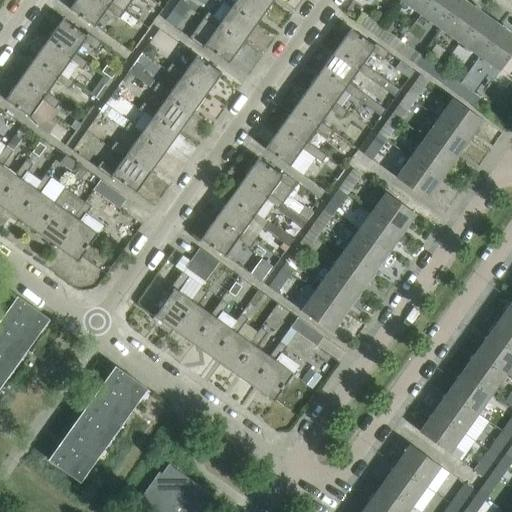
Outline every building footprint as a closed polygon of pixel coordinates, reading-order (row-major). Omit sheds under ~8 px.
[(108,5),(101,0),(74,0),(68,8),(93,26),(106,8),(119,18),(124,10),(111,1),(108,5)] [(101,0),(108,5),(111,1),(124,10),(131,0),(101,0)] [(178,0),(171,11),(181,18),(189,8),(178,0)] [(218,0),(221,2),(229,8),(232,4),(257,22),(271,3),(266,0),(218,0)] [(401,0),(420,13),(429,0),(401,0)] [(440,27),(459,0),(429,0),(420,13),(440,27)] [(460,42),(481,12),(464,0),(459,0),(440,27),(460,42)] [(229,8),(221,2),(213,15),(208,11),(203,18),(215,28),(218,24),(243,42),(257,22),(232,4),(229,8)] [(479,56),(500,26),(500,25),(481,12),(460,42),(479,56)] [(381,27),(361,13),(355,21),(375,35),(381,27)] [(62,17),(47,38),(72,56),(75,53),(83,40),(96,49),(101,42),(87,32),(86,34),(62,17)] [(215,28),(203,18),(194,31),(189,38),(202,48),(204,46),(227,63),(243,42),(218,24),(215,28)] [(500,25),(500,26),(479,56),(499,70),(511,51),(511,34),(510,33),(511,31),(501,24),(500,25)] [(350,27),(335,49),(360,66),(362,63),(371,50),(384,59),(389,52),(376,43),(375,45),(350,27)] [(400,41),(381,27),(375,35),(394,50),(400,41)] [(87,62),(75,53),(72,56),(47,38),(33,58),(58,76),(61,72),(68,78),(77,65),(82,69),(87,62)] [(420,55),(400,41),(394,50),(414,64),(420,55)] [(360,66),(335,49),(321,68),(346,86),(348,82),(357,70),(395,97),(400,89),(362,63),(360,66)] [(221,72),(196,54),(184,72),(171,62),(166,70),(179,79),(181,75),(206,93),(221,72)] [(440,69),(420,55),(414,64),(434,78),(440,69)] [(73,81),(68,78),(61,72),(58,76),(33,58),(19,78),(44,95),(47,92),(56,79),(68,88),(73,81)] [(394,68),(407,78),(413,71),(399,61),(394,68)] [(107,64),(103,71),(112,78),(117,71),(107,64)] [(128,71),(149,86),(153,79),(133,65),(128,71)] [(346,86),(321,68),(307,88),(332,105),(335,102),(343,89),(381,116),(386,109),(348,82),(346,86)] [(459,83),(440,69),(434,78),(453,92),(459,83)] [(413,100),(428,80),(420,74),(405,94),(413,100)] [(181,75),(179,79),(170,91),(157,82),(152,89),(165,98),(167,95),(192,112),(206,93),(181,75)] [(59,101),(47,92),(44,95),(19,78),(4,99),(29,117),(42,99),(54,108),(59,101)] [(480,98),(459,83),(453,92),(474,106),(480,98)] [(347,111),(335,102),(332,105),(307,88),(293,107),(318,125),(321,121),(329,109),(342,118),(347,111)] [(399,119),(413,100),(405,94),(391,114),(399,119)] [(167,95),(165,98),(156,111),(148,105),(143,102),(138,108),(138,109),(143,112),(151,118),(153,114),(178,132),(192,112),(167,95)] [(468,139),(482,119),(453,98),(438,118),(468,139)] [(333,130),(321,121),(318,125),(293,107),(279,127),(304,144),(307,141),(315,128),(328,137),(333,130)] [(151,118),(143,112),(134,125),(129,121),(124,128),(137,137),(139,134),(164,151),(178,132),(153,114),(151,118)] [(385,139),(399,119),(391,114),(377,134),(385,139)] [(454,159),(468,139),(438,118),(431,128),(423,122),(416,132),(424,137),(454,159)] [(56,123),(49,134),(64,145),(72,134),(56,123)] [(304,144),(279,127),(264,148),(289,166),(301,148),(321,162),(326,155),(307,141),(304,144)] [(14,134),(6,145),(12,150),(13,150),(21,138),(14,134)] [(77,142),(84,147),(91,139),(84,134),(77,142)] [(139,134),(137,137),(128,150),(115,141),(110,148),(123,157),(125,153),(150,171),(164,151),(139,134)] [(371,159),(385,139),(377,134),(363,153),(371,159)] [(439,178),(454,159),(424,137),(410,157),(439,178)] [(38,142),(31,152),(38,157),(45,147),(38,142)] [(13,150),(12,150),(6,145),(0,152),(0,201),(18,176),(15,174),(2,165),(13,150)] [(125,153),(123,157),(114,169),(101,160),(96,167),(110,177),(111,175),(135,192),(150,171),(125,153)] [(258,157),(243,178),(267,196),(270,192),(283,201),(291,189),(297,182),(283,172),(282,174),(258,157)] [(343,168),(328,157),(320,168),(336,179),(337,179),(345,168),(343,168)] [(425,198),(439,178),(410,157),(396,177),(425,198)] [(34,188),(40,180),(27,171),(32,164),(25,159),(15,174),(18,176),(0,201),(0,205),(18,218),(38,190),(34,188)] [(346,194),(361,174),(353,168),(338,188),(346,194)] [(45,173),(40,180),(34,188),(38,190),(18,218),(37,232),(57,204),(54,202),(41,193),(52,178),(45,173)] [(267,196),(243,178),(229,198),(253,215),(256,212),(264,217),(273,205),(278,208),(283,201),(270,192),(267,196)] [(93,189),(119,208),(126,198),(100,179),(93,189)] [(77,218),(73,215),(84,201),(70,191),(64,187),(54,202),(57,204),(37,232),(57,246),(77,218)] [(332,214),(346,194),(338,188),(324,208),(332,214)] [(415,213),(385,192),(371,211),(401,233),(415,213)] [(251,219),(264,228),(269,221),(264,217),(256,212),(253,215),(229,198),(215,217),(240,235),(242,231),(251,219)] [(78,261),(104,225),(86,213),(91,206),(84,201),(73,215),(77,218),(57,246),(78,261)] [(308,219),(283,201),(278,208),(277,209),(302,227),(308,219)] [(318,234),(332,214),(324,208),(310,228),(318,234)] [(387,252),(401,233),(371,211),(357,231),(387,252)] [(255,240),(242,231),(240,235),(215,217),(200,238),(224,256),(237,238),(250,247),(255,240)] [(294,239),(269,221),(264,228),(263,229),(282,242),(283,243),(280,248),(285,251),(294,239)] [(304,253),(318,234),(310,228),(296,248),(304,253)] [(389,253),(387,252),(357,231),(343,251),(373,272),(380,262),(381,263),(389,253)] [(199,247),(185,266),(205,281),(218,261),(199,247)] [(290,273),(304,253),(296,248),(282,267),(290,273)] [(375,273),(373,272),(343,251),(329,271),(359,291),(366,282),(367,283),(375,273)] [(276,292),(287,276),(290,273),(282,267),(268,286),(276,292)] [(194,302),(191,299),(178,291),(189,276),(182,271),(170,286),(172,288),(153,315),(174,330),(194,302)] [(361,292),(359,291),(329,271),(315,290),(345,311),(352,301),(354,302),(361,292)] [(235,281),(228,291),(235,296),(242,286),(235,281)] [(214,316),(210,313),(198,304),(208,290),(201,285),(191,299),(194,302),(174,330),(194,344),(214,316)] [(331,331),(345,311),(315,290),(301,310),(331,331)] [(5,322),(32,341),(48,318),(17,295),(6,310),(11,313),(5,322)] [(221,299),(210,313),(214,316),(194,344),(213,358),(233,330),(230,327),(235,319),(223,311),(228,304),(221,299)] [(511,300),(510,302),(509,301),(501,311),(503,313),(511,318),(511,300)] [(253,344),(249,341),(237,332),(247,318),(240,313),(235,319),(230,327),(233,330),(213,358),(233,372),(253,344)] [(511,318),(503,313),(496,323),(494,321),(487,332),(489,333),(511,349),(511,318)] [(286,345),(296,331),(316,345),(323,336),(297,317),(279,340),(286,345)] [(0,353),(15,364),(32,341),(5,322),(0,328),(0,353)] [(272,358),(269,355),(256,346),(267,332),(260,326),(249,341),(253,344),(233,372),(252,386),(272,358)] [(511,363),(511,349),(489,333),(475,352),(505,373),(511,363)] [(273,401),(299,365),(281,352),(286,346),(286,345),(279,340),(269,355),(272,358),(252,386),(273,401)] [(505,373),(475,352),(461,372),(491,393),(505,373)] [(0,385),(15,364),(0,353),(0,385)] [(104,379),(109,383),(102,392),(129,411),(146,388),(115,365),(104,379)] [(491,393),(461,372),(447,391),(477,413),(491,393)] [(477,413),(447,391),(433,411),(463,432),(477,413)] [(96,401),(91,398),(81,412),(113,434),(129,411),(102,392),(96,401)] [(463,432),(433,411),(419,431),(449,452),(463,432)] [(71,426),(76,429),(70,438),(97,457),(113,434),(81,412),(71,426)] [(510,436),(511,432),(511,414),(501,430),(510,436)] [(496,456),(510,436),(501,430),(487,450),(496,456)] [(48,458),(80,481),(97,457),(70,438),(63,447),(58,444),(48,458)] [(439,465),(410,444),(396,464),(425,485),(439,465)] [(482,476),(496,456),(487,450),(473,470),(482,476)] [(500,478),(511,460),(511,456),(506,452),(491,472),(500,478)] [(197,511),(211,494),(168,463),(139,503),(151,511),(197,511)] [(425,485),(396,464),(382,483),(411,504),(425,485)] [(486,498),(500,478),(491,472),(477,492),(486,498)] [(405,511),(411,504),(382,483),(374,493),(373,492),(365,502),(367,503),(379,511),(405,511)] [(464,483),(452,499),(450,502),(458,508),(472,489),(464,483)] [(463,511),(475,511),(486,498),(477,492),(463,511)] [(455,511),(458,508),(450,502),(443,511),(455,511)] [(379,511),(367,503),(361,511),(359,511),(358,511),(379,511)]
